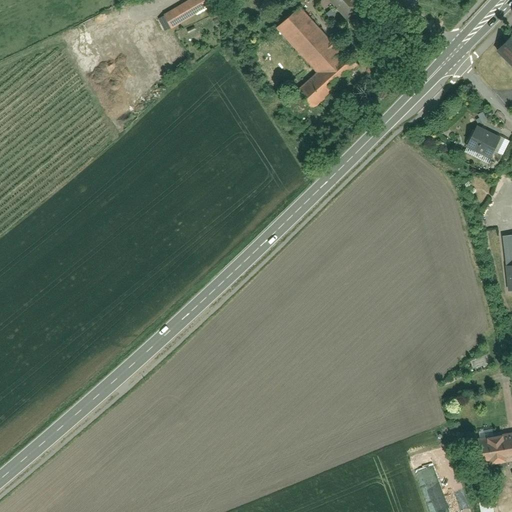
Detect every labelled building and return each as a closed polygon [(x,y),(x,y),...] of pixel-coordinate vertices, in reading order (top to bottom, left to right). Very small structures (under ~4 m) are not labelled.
[(220,0),(184,0),(163,13),(174,31),(221,2),(220,0)] [(333,0),(351,21),(368,6),(362,0),(333,0)] [(345,54),(302,5),(280,24),(323,73),(345,54)] [(500,52),(511,62),(511,42),(511,41),(500,52)] [(305,88),(318,104),(361,67),(348,52),(345,54),(323,73),(305,88)] [(502,136),(479,125),(469,145),(493,156),(502,136)] [(264,238),(271,231),(267,228),(260,235),(264,238)] [(511,432),(484,438),(489,465),(511,460),(511,432)] [(443,496),(457,494),(458,502),(463,502),(461,484),(442,486),(443,496)] [(479,511),(492,511),(490,494),(477,496),(479,511)]
